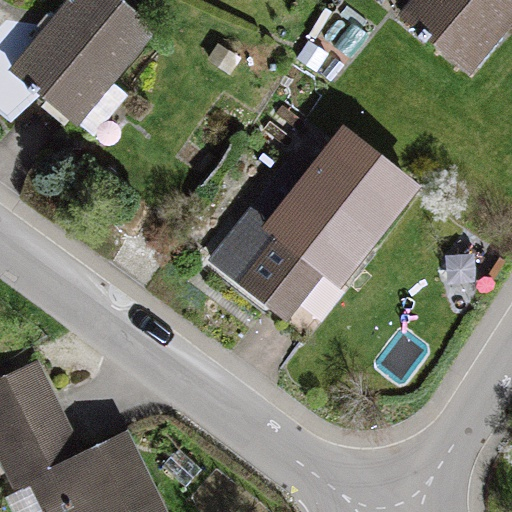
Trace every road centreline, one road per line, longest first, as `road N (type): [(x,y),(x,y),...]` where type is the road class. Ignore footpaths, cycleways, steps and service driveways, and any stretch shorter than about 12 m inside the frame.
road 1 (unclassified): [(370,511),(0,239)]
road 2 (unclassified): [(511,349),(406,511)]
